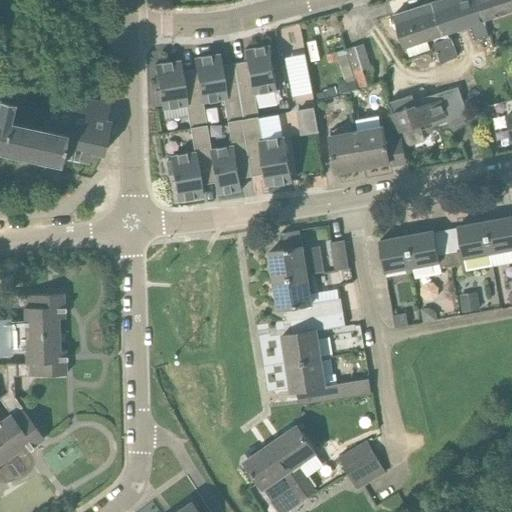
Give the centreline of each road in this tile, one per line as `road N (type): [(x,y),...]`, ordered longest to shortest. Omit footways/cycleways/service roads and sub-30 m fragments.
road 1 (residential): [(130,227),(349,201),(511,171)]
road 2 (residential): [(138,435),(130,227)]
road 3 (residential): [(130,227),(126,26)]
road 4 (residential): [(126,26),(213,23),(314,0)]
road 5 (residential): [(0,241),(130,227)]
